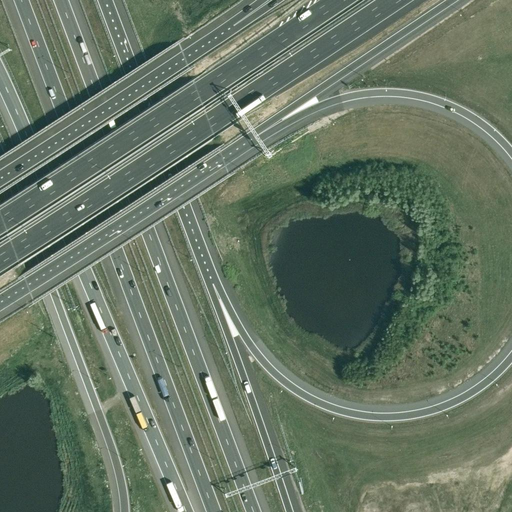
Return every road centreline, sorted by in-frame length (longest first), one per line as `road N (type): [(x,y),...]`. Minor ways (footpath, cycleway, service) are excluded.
road 1 (motorway): [(253,511),(60,0)]
road 2 (motorway): [(20,0),(212,511)]
road 3 (motorway): [(0,76),(186,511)]
road 4 (motorway): [(0,258),(394,0)]
road 5 (motorway): [(337,0),(0,221)]
road 6 (motorway): [(0,152),(116,462),(124,511)]
road 7 (motorway): [(511,355),(470,392),(428,411),(340,411),(266,364),(209,285)]
road 8 (motorway): [(209,285),(101,0)]
road 9 (motorway): [(0,298),(252,135)]
road 10 (motorway): [(252,135),(360,94),(408,94),(467,114),(511,153)]
road 11 (motorway): [(235,29),(0,182)]
road 12 (motorway): [(252,135),(451,0)]
road 13 (motorway): [(289,511),(209,285)]
